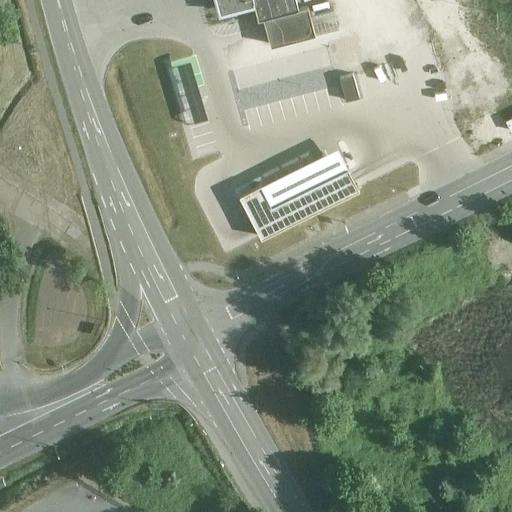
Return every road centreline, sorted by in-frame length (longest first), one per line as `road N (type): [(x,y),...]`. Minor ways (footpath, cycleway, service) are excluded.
road 1 (residential): [(511,170),(192,340)]
road 2 (unclassified): [(0,455),(200,355)]
road 3 (secondary): [(109,164),(129,286),(120,338),(99,371)]
road 4 (secondary): [(288,511),(200,355)]
road 5 (secondary): [(184,326),(109,164)]
road 6 (secondary): [(109,164),(59,0)]
